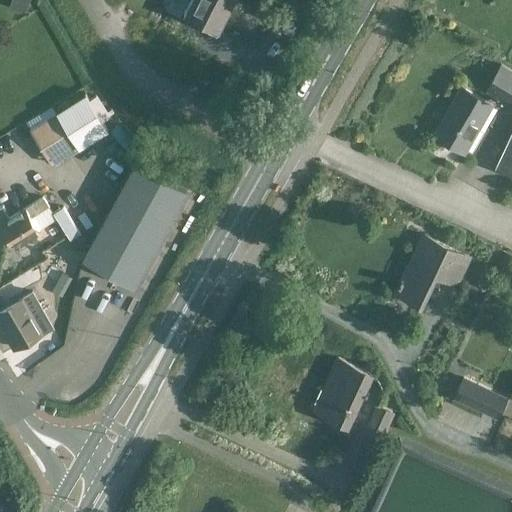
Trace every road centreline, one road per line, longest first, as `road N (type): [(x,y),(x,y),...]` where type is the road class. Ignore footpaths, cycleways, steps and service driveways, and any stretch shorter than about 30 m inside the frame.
road 1 (primary): [(156,365),(366,0)]
road 2 (primary): [(101,479),(156,365)]
